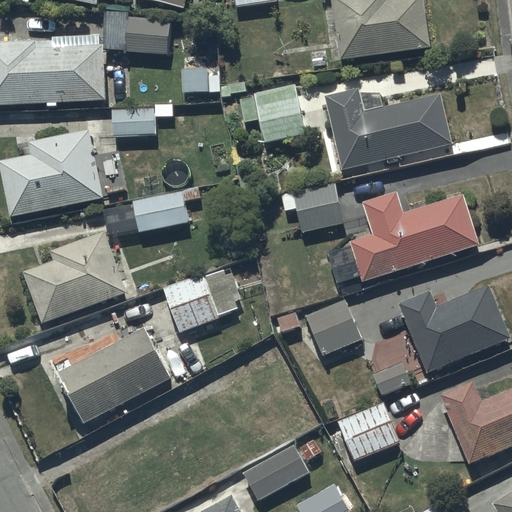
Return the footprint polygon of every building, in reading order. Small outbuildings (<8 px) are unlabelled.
[(334,0),(342,57),(432,45),(425,0),(334,0)] [(53,38),(0,40),(0,102),(50,100),(50,105),(59,104),(59,99),(107,97),(105,45),(129,44),(129,50),(159,49),(159,54),(166,54),(165,50),(172,50),(171,16),(131,18),(130,11),(112,11),(112,16),(105,16),(105,33),(53,35),(53,38)] [(207,30),(181,31),(182,52),(207,51),(207,30)] [(188,59),(184,59),(184,86),(169,86),(169,98),(183,98),(183,90),(191,90),(191,100),(208,100),(208,89),(209,89),(210,65),(188,65),(188,59)] [(256,96),(241,99),(246,121),(263,118),(267,139),(307,131),(297,84),(256,93),(256,96)] [(362,85),(328,94),(343,166),(388,156),(389,161),(401,158),(400,154),(454,140),(442,90),(368,109),(362,85)] [(157,107),(115,107),(115,134),(158,133),(157,115),(175,115),(175,103),(157,103),(157,107)] [(12,215),(87,198),(126,190),(118,150),(96,154),(91,128),(31,140),(33,152),(2,159),(12,215)] [(337,181),(296,190),(304,230),(346,221),(337,181)] [(399,189),(366,200),(376,232),(353,239),(366,278),(480,242),(464,192),(405,210),(399,189)] [(184,190),(135,201),(142,231),(196,218),(194,210),(189,211),(184,190)] [(106,229),(53,248),(57,259),(27,270),(44,319),(128,289),(106,229)] [(205,271),(166,285),(183,331),(222,316),(221,312),(241,304),(239,297),(243,295),(232,265),(206,275),(205,271)] [(432,289),(401,301),(428,369),(511,335),(511,334),(491,282),(438,303),(432,289)] [(348,299),(307,315),(323,354),(364,338),(348,299)] [(89,340),(54,357),(85,420),(173,376),(148,325),(95,352),(89,340)] [(255,347),(223,364),(240,397),(272,380),(255,347)] [(404,361),(376,372),(384,393),(412,382),(404,361)] [(474,380),(444,391),(471,462),(511,444),(511,388),(482,400),(474,380)] [(167,436),(110,467),(133,511),(142,511),(226,467),(189,399),(156,416),(167,436)] [(386,401),(339,420),(355,458),(402,439),(386,401)] [(296,443),(245,470),(260,497),(310,471),(296,443)] [(336,482),(300,502),(305,511),(343,511),(350,509),(336,482)] [(511,511),(511,490),(495,500),(502,511),(511,511)] [(203,511),(245,511),(235,493),(203,511)] [(468,511),(459,493),(420,511),(468,511)]
